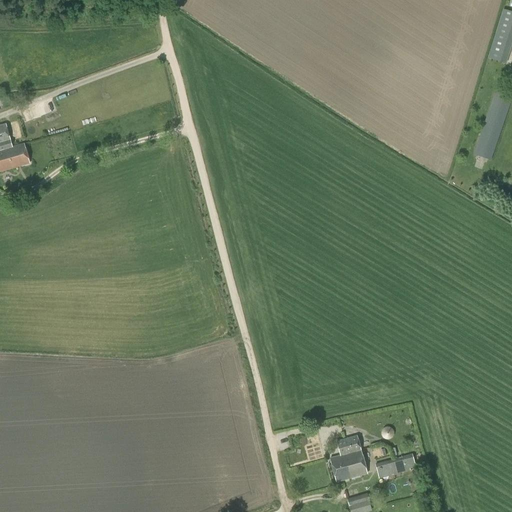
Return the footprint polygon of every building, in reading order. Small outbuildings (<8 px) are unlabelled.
[(487,59),(505,65),(511,44),(511,11),(503,9),(487,59)] [(511,100),(511,92),(495,87),(486,114),(473,155),(491,161),(511,100)] [(0,151),(13,147),(6,124),(0,125),(0,151)] [(13,147),(0,151),(0,172),(30,163),(24,144),(13,147)] [(337,442),(340,456),(361,451),(357,436),(337,442)] [(367,474),(361,451),(340,456),(330,459),(336,482),(367,474)] [(406,455),(393,459),(397,474),(410,471),(409,469),(415,467),(412,455),(406,456),(406,455)] [(379,479),(397,474),(393,459),(375,464),(379,479)] [(348,499),(351,511),(368,511),(372,511),(366,493),(348,499)]
